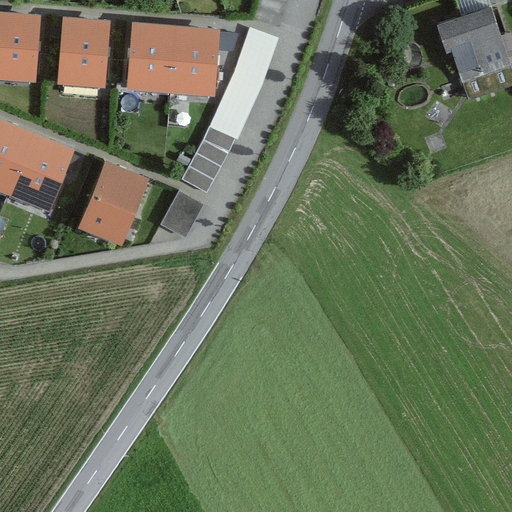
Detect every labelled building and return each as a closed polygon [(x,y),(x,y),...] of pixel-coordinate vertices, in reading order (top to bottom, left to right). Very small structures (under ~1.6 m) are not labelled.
[(447,50),(452,48),(462,79),(510,62),(491,5),(438,23),(447,50)] [(0,71),(33,75),(37,17),(0,13),(0,71)] [(61,77),(102,80),(107,22),(65,19),(61,77)] [(171,85),(176,27),(135,24),(130,82),(171,85)] [(212,89),(217,31),(176,27),(171,85),(212,89)] [(276,38),(250,28),(245,42),(271,52),(276,38)] [(271,52),(245,42),(240,57),(266,67),(271,52)] [(260,81),(266,67),(240,57),(235,71),(260,81)] [(229,84),(254,95),(260,81),(235,71),(229,84)] [(254,95),(229,84),(223,98),(248,109),(254,95)] [(223,98),(217,112),(242,123),(248,109),(223,98)] [(235,137),(242,123),(217,112),(210,125),(235,137)] [(0,183),(10,188),(32,134),(0,120),(0,183)] [(229,150),(235,137),(210,125),(209,125),(203,138),(229,150)] [(48,203),(70,149),(32,134),(10,188),(48,203)] [(428,144),(430,149),(435,151),(441,149),(443,144),(441,139),(435,136),(430,139),(428,144)] [(203,138),(189,165),(214,178),(228,152),(203,138)] [(143,179),(107,165),(84,221),(120,235),(143,179)] [(189,165),(181,178),(207,191),(214,178),(189,165)] [(179,191),(173,202),(195,213),(201,202),(179,191)] [(173,202),(168,212),(189,224),(195,213),(173,202)] [(183,234),(189,224),(168,212),(162,223),(183,234)]
